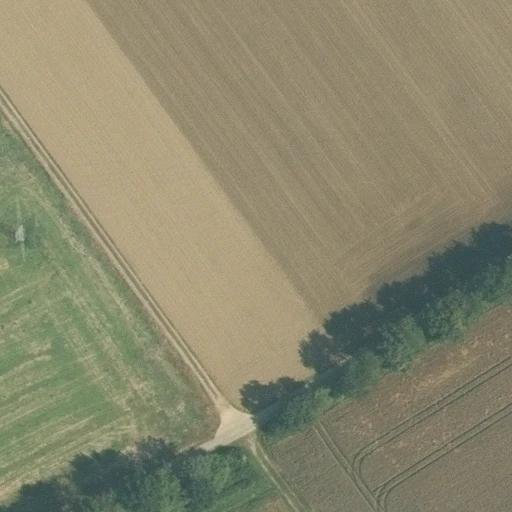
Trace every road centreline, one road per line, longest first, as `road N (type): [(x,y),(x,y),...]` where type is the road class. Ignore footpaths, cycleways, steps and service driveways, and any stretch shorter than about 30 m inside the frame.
road 1 (track): [(99,511),(252,435),(511,270)]
road 2 (track): [(0,89),(252,435)]
